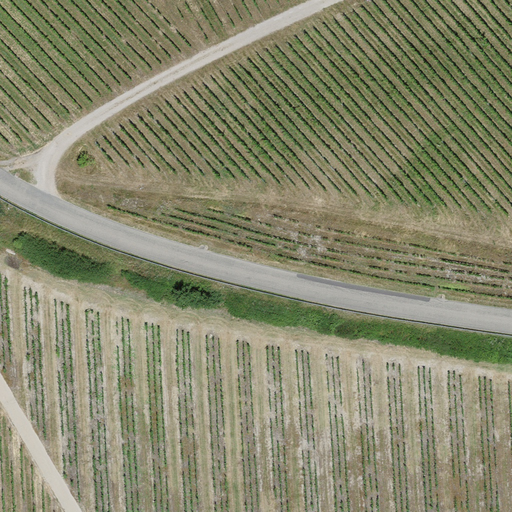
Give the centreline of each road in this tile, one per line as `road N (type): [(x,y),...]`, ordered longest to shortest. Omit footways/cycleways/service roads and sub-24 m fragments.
road 1 (unclassified): [(511,322),(225,269),(86,224),(0,182)]
road 2 (track): [(42,206),(51,153),(73,133),(195,61),(332,0)]
road 3 (track): [(74,511),(0,387)]
